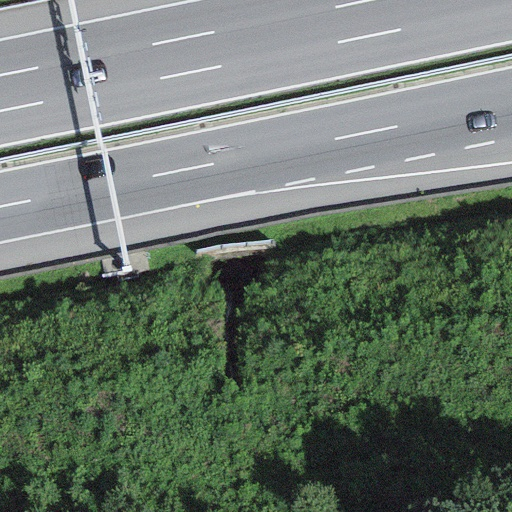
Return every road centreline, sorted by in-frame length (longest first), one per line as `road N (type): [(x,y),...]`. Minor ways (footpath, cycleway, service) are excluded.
road 1 (motorway): [(0,207),(511,103)]
road 2 (motorway): [(463,0),(0,93)]
